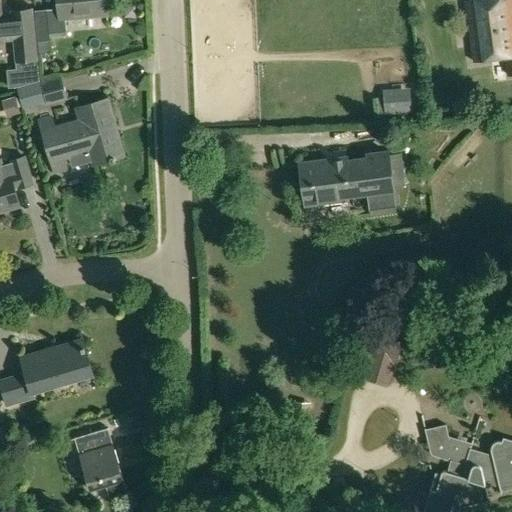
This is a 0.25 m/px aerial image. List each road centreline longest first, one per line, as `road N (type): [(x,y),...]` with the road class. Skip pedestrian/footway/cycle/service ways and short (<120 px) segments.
road 1 (residential): [(178,267),(167,0)]
road 2 (residential): [(189,511),(178,267)]
road 3 (residential): [(0,293),(76,273),(178,267)]
